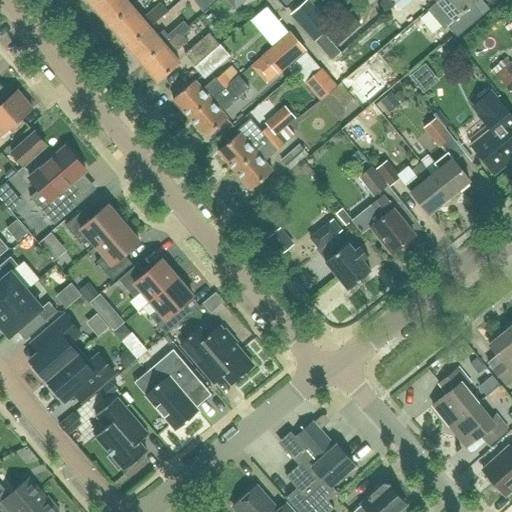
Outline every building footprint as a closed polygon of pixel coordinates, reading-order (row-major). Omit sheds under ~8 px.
[(95,0),(91,4),(109,25),(131,6),(125,0),(95,0)] [(306,0),(291,14),(314,40),(331,25),(308,0),(306,0)] [(392,0),(400,9),(408,2),(406,0),(392,0)] [(476,0),(437,0),(436,0),(426,9),(443,29),(446,26),(455,37),(481,14),(472,4),(476,0)] [(109,25),(127,46),(149,27),(149,28),(167,13),(166,12),(167,12),(160,3),(141,19),(131,6),(109,25)] [(349,11),(314,42),(330,61),(340,52),(335,47),(361,25),(349,11)] [(183,36),(190,30),(183,21),(175,28),(182,37),(183,36)] [(156,36),(149,28),(149,27),(127,46),(142,64),(164,45),(170,39),(167,35),(163,30),(156,36)] [(182,37),(175,28),(167,35),(170,39),(164,45),(142,64),(157,81),(179,63),(172,54),(187,41),(183,36),(182,37)] [(264,53),(280,71),(305,49),(289,31),(264,53)] [(209,32),(184,53),(195,65),(219,44),(209,32)] [(448,56),(457,49),(449,40),(440,47),(448,56)] [(217,47),(195,65),(204,76),(226,58),(217,47)] [(511,66),(510,63),(495,76),(511,95),(511,66)] [(172,99),(188,118),(210,99),(238,76),(230,67),(214,81),(213,80),(201,90),(193,80),(172,99)] [(323,96),(336,85),(321,67),(308,79),(323,96)] [(226,118),(221,112),(249,89),(238,76),(210,99),(188,118),(204,136),(226,118)] [(8,95),(0,101),(0,135),(32,108),(17,90),(9,97),(8,95)] [(474,104),(486,119),(483,121),(490,129),(471,145),(493,172),(511,156),(511,138),(508,134),(511,130),(511,118),(502,106),(490,91),(474,104)] [(254,130),(271,110),(261,101),(243,120),(254,130)] [(217,152),(234,170),(256,152),(276,135),(275,134),(294,118),(284,107),(265,123),(268,126),(248,143),(239,133),(217,152)] [(362,113),(347,120),(366,156),(380,149),(362,113)] [(436,118),(422,128),(438,148),(452,137),(436,118)] [(22,165),(45,145),(34,132),(11,153),(22,165)] [(263,161),(274,152),(283,144),(276,135),(256,152),(234,170),(250,189),(271,171),(263,161)] [(298,145),(280,161),(288,170),(306,154),(298,145)] [(65,147),(29,178),(38,189),(29,197),(50,221),(74,200),(64,188),(85,170),(65,147)] [(421,162),(449,197),(469,181),(446,153),(434,163),(428,155),(420,161),(419,160),(419,161),(420,163),(421,162)] [(375,170),(388,186),(399,178),(396,175),(386,162),(375,170)] [(421,162),(420,163),(412,170),(417,177),(405,186),(428,214),(449,197),(421,162)] [(384,185),(370,168),(358,179),(372,195),(384,185)] [(392,253),(414,235),(381,195),(370,204),(381,218),(370,226),(392,253)] [(87,237),(95,246),(123,222),(107,204),(92,217),(84,208),(64,225),(80,243),(87,237)] [(96,262),(111,280),(131,263),(123,254),(138,241),(123,222),(95,246),(103,255),(96,262)] [(347,289),(370,270),(361,259),(367,255),(359,245),(353,250),(347,242),(345,243),(327,222),(309,237),(318,248),(316,250),(325,260),(324,261),(347,289)] [(0,280),(0,311),(25,290),(10,272),(18,266),(10,256),(0,264),(0,270),(5,276),(0,280)] [(18,265),(30,286),(41,279),(28,258),(18,265)] [(149,301),(176,277),(161,259),(145,272),(137,263),(118,280),(134,298),(141,292),(149,301)] [(176,277),(149,301),(157,310),(149,316),(157,325),(192,295),(176,277)] [(25,290),(0,311),(0,326),(8,336),(36,312),(44,322),(56,311),(48,301),(40,308),(25,290)] [(44,377),(46,380),(80,351),(71,340),(80,333),(64,315),(31,344),(39,353),(30,361),(33,364),(30,367),(41,380),(44,377)] [(180,344),(199,367),(213,383),(223,375),(231,384),(252,366),(234,344),(236,342),(225,329),(222,331),(219,326),(207,337),(199,328),(180,344)] [(511,331),(509,327),(488,344),(499,358),(490,366),(506,386),(511,381),(511,331)] [(160,382),(144,395),(174,430),(198,410),(195,407),(185,396),(190,392),(191,393),(202,384),(172,349),(149,369),(160,382)] [(63,399),(72,391),(80,401),(114,373),(98,355),(89,362),(80,351),(46,380),(49,383),(46,386),(57,399),(60,396),(63,399)] [(431,404),(448,425),(477,403),(463,386),(469,381),(458,368),(438,384),(446,393),(431,404)] [(146,451),(138,442),(148,434),(116,397),(91,417),(102,430),(94,436),(110,454),(107,457),(118,470),(121,467),(123,470),(146,451)] [(490,419),(477,403),(448,425),(465,446),(478,436),(486,446),(506,430),(495,415),(490,419)] [(318,429),(326,423),(320,416),(313,423),(312,422),(283,448),(298,465),(285,476),(296,488),(285,497),(297,511),(328,511),(333,508),(327,501),(337,492),(330,486),(353,465),(336,445),(334,447),(318,429)] [(349,441),(355,453),(369,445),(363,434),(349,441)] [(493,482),(511,464),(511,448),(511,449),(508,445),(494,457),(496,459),(482,471),(493,482)] [(511,464),(493,482),(503,494),(509,488),(511,491),(511,464)] [(56,511),(59,508),(48,496),(45,498),(28,479),(2,500),(0,497),(0,511),(56,511)] [(395,511),(405,504),(385,482),(359,504),(361,506),(354,511),(395,511)] [(256,486),(232,506),(237,511),(294,511),(286,502),(277,509),(256,486)]
